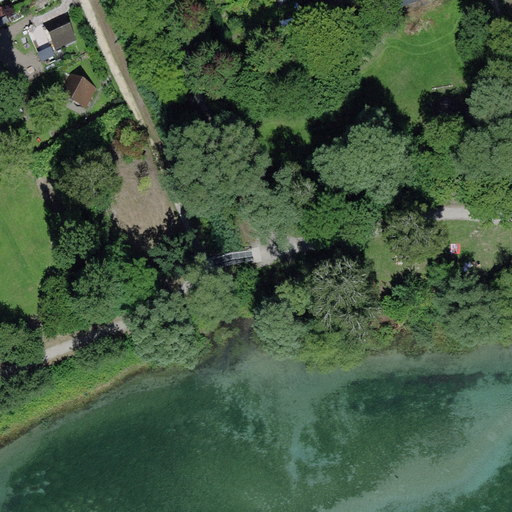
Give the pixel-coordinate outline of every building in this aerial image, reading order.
[(65,14),(44,24),(57,51),(78,41),(65,14)] [(306,18),(283,26),(288,43),(312,35),(306,18)] [(28,42),(14,49),(30,78),(44,71),(28,42)] [(71,74),(59,96),(88,110),(99,89),(71,74)] [(32,96),(20,103),(29,117),(40,110),(32,96)] [(94,142),(83,148),(92,165),(103,159),(94,142)] [(94,237),(76,247),(82,257),(100,246),(94,237)]
